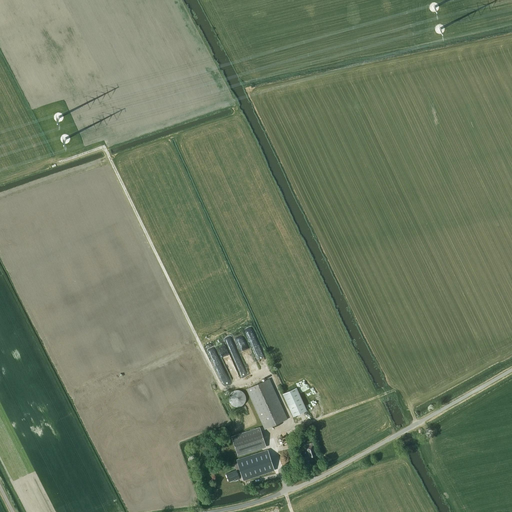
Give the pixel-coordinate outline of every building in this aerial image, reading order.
[(214,345),(207,348),(210,355),(217,353),(214,345)] [(221,355),(224,364),(231,362),(227,348),(222,350),(223,354),(221,355)] [(231,351),(233,357),(239,355),(238,349),(231,351)] [(270,378),(246,389),(262,425),(264,429),(288,419),(270,378)] [(297,383),(301,393),(315,386),(313,381),(306,384),(304,380),(297,383)] [(307,410),(297,388),(296,387),(283,394),(293,417),(307,410)] [(238,390),(237,390),(236,390),(235,390),(234,390),(234,391),(233,391),(232,391),(232,392),(231,392),(231,393),(230,394),(229,395),(229,396),(229,397),(229,398),(229,399),(229,400),(229,401),(229,402),(230,403),(231,404),(231,405),(232,405),(232,406),(233,406),(234,406),(234,407),(235,407),(236,407),(237,407),(238,407),(239,407),(240,407),(241,406),(242,406),(243,405),(244,404),(244,403),(245,403),(245,402),(245,401),(246,401),(246,400),(246,399),(246,398),(246,397),(246,396),(245,396),(245,395),(245,394),(244,394),(244,393),(243,392),(242,391),(241,391),(240,390),(239,390),(238,390)] [(238,456),(266,447),(261,431),(259,427),(231,436),(238,456)] [(313,446),(314,446),(313,443),(307,445),(308,447),(307,448),(310,458),(316,456),(313,446)] [(243,478),(244,480),(274,469),(268,450),(237,460),(238,464),(243,478)] [(234,481),(243,478),(238,464),(235,465),(237,471),(227,474),(229,482),(234,480),(234,481)]
